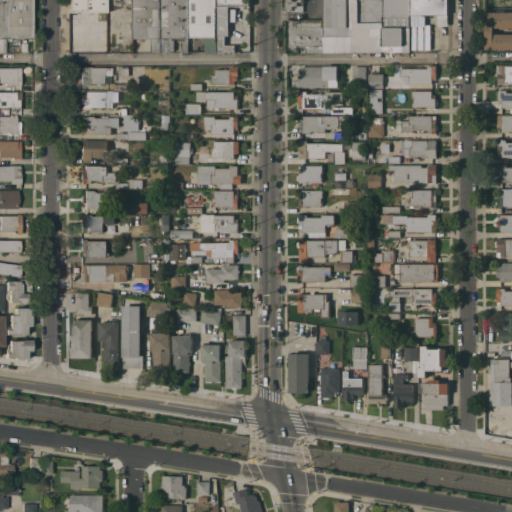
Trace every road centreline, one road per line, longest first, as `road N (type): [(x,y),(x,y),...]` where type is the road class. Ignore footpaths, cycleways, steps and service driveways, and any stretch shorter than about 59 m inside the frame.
road 1 (residential): [(468,0),(470,448)]
road 2 (tertiary): [(269,0),(272,417)]
road 3 (residential): [(49,384),(50,0)]
road 4 (residential): [(285,476),(0,433)]
road 5 (tertiary): [(272,417),(49,384)]
road 6 (residential): [(501,511),(285,476)]
road 7 (tertiary): [(470,448),(272,417)]
